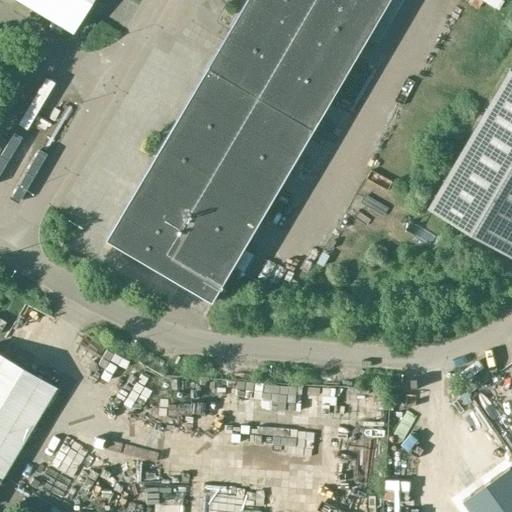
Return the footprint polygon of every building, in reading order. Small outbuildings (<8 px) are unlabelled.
[(18,0),(70,31),(88,0),(18,0)] [(225,39),(107,239),(214,301),(331,101),(380,17),(388,3),(390,0),(248,0),(225,39)] [(511,256),(511,69),(510,69),(428,207),(511,256)] [(427,218),(421,226),(435,236),(441,228),(427,218)] [(113,342),(102,360),(121,372),(133,354),(113,342)] [(0,479),(56,387),(0,354),(0,479)] [(147,357),(138,379),(160,388),(169,366),(147,357)] [(304,388),(302,377),(285,379),(287,390),(304,388)] [(157,409),(169,387),(161,383),(149,404),(157,409)] [(205,405),(179,405),(178,438),(228,439),(229,395),(216,395),(217,385),(206,385),(205,405)] [(237,446),(252,448),(254,436),(239,434),(237,446)] [(335,446),(333,464),(353,466),(354,458),(371,460),(372,450),(335,446)] [(423,457),(419,484),(431,486),(435,459),(423,457)] [(511,511),(511,469),(510,467),(464,500),(472,511),(511,511)] [(133,494),(192,498),(193,483),(134,480),(133,494)] [(322,498),(311,499),(311,511),(351,511),(351,501),(344,501),(344,491),(322,491),(322,498)] [(432,511),(433,497),(421,496),(420,511),(432,511)]
